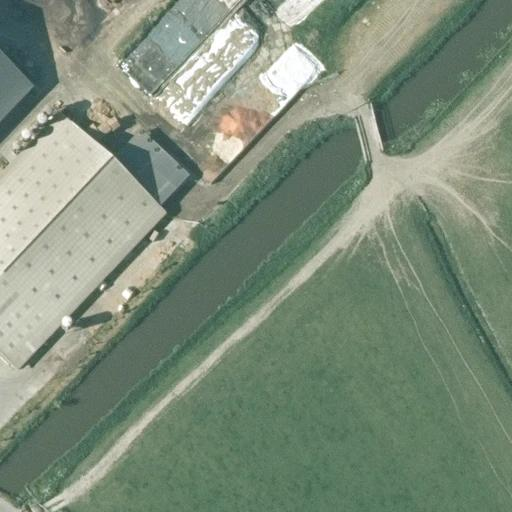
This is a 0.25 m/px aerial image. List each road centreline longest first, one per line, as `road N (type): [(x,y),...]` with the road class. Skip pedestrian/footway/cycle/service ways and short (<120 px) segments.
road 1 (track): [(389,188),(39,511)]
road 2 (track): [(374,160),(511,433)]
